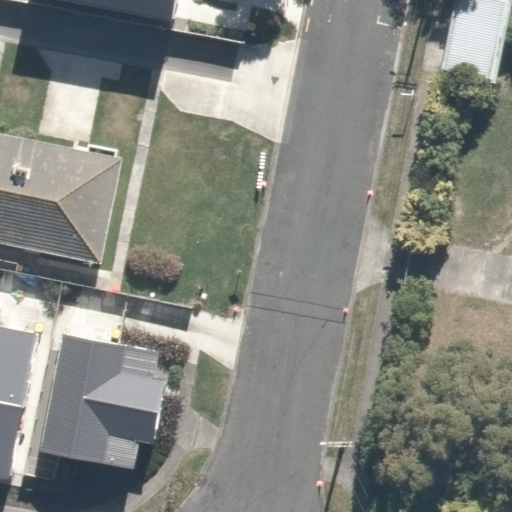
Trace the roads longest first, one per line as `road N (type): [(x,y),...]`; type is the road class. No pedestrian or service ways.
road 1 (residential): [(341,92),(257,511)]
road 2 (residential): [(0,26),(341,92)]
